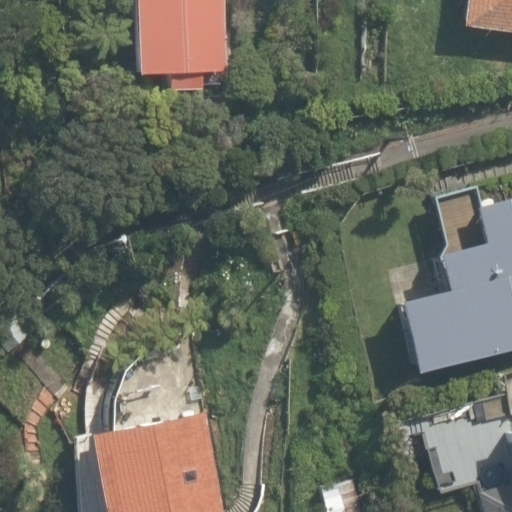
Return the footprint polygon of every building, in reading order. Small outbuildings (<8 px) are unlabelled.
[(217,0),(106,0),(109,63),(219,59),(217,0)] [(511,0),(442,0),(441,19),(511,26),(511,0)] [(511,171),(457,185),(464,215),(411,227),(424,280),(374,292),(390,360),(511,331),(511,171)] [(235,511),(236,511),(226,511),(194,511),(192,398),(63,401),(73,511),(235,511)] [(479,406),(411,419),(425,494),(492,481),(479,406)] [(501,490),(457,500),(460,511),(511,511),(511,433),(490,439),(501,490)]
